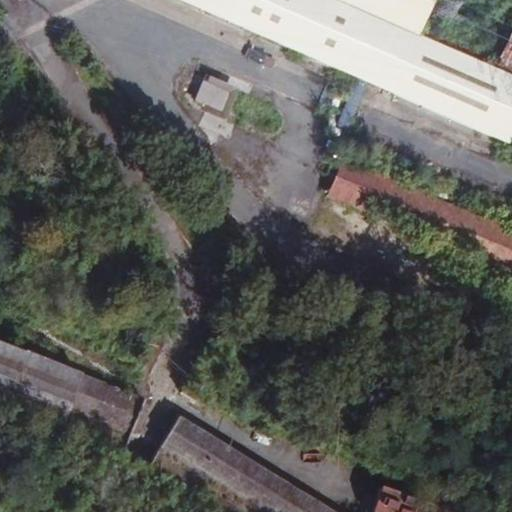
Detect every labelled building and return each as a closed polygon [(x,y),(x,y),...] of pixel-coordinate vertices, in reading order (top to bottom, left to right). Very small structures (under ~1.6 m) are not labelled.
[(331,0),(171,0),(507,147),(511,134),(511,80),(493,72),(419,39),(331,0)] [(331,0),(419,39),(435,0),(331,0)] [(511,30),(493,72),(511,80),(511,30)] [(201,82),(192,103),(224,116),(222,119),(273,140),(283,115),(201,82)] [(482,221),(338,162),(326,197),(511,274),(511,218),(487,209),(482,221)] [(0,389),(128,438),(143,399),(0,343),(0,389)] [(245,511),(331,511),(178,416),(155,455),(245,511)] [(371,511),(411,511),(416,496),(378,486),(371,511)]
